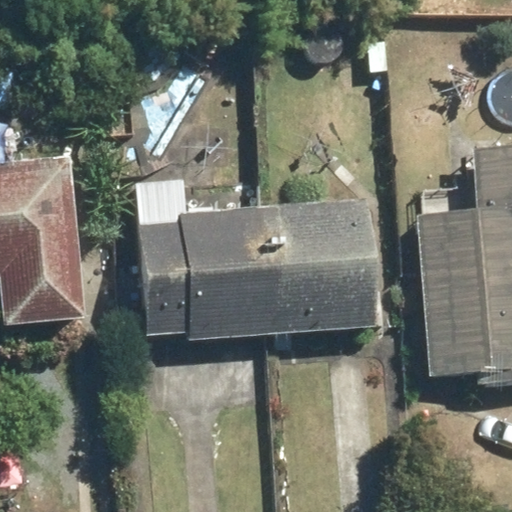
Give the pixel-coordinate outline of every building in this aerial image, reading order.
[(254,0),(216,0),(216,38),(254,39),(254,0)] [(124,22),(114,20),(105,23),(98,30),(96,40),(99,49),(107,56),(116,58),(126,55),(132,48),(134,38),(131,29),(124,22)] [(327,31),(317,29),(308,32),(301,40),(299,49),(302,59),(309,65),(319,67),(328,64),(335,57),(337,47),(334,38),(327,31)] [(468,388),(511,384),(511,148),(466,153),(471,213),(410,218),(423,379),(467,376),(468,388)] [(0,329),(73,325),(61,161),(0,165),(0,329)] [(181,344),(369,331),(360,203),(178,216),(175,182),(128,185),(138,339),(181,336),(181,344)]
